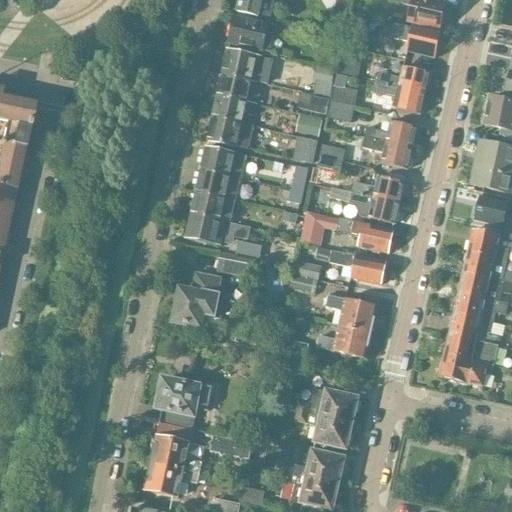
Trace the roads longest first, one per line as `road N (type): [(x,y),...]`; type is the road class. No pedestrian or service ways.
road 1 (residential): [(102,511),(208,0)]
road 2 (residential): [(391,404),(480,0)]
road 3 (residential): [(0,360),(59,84),(0,70)]
road 4 (residential): [(511,430),(391,404)]
